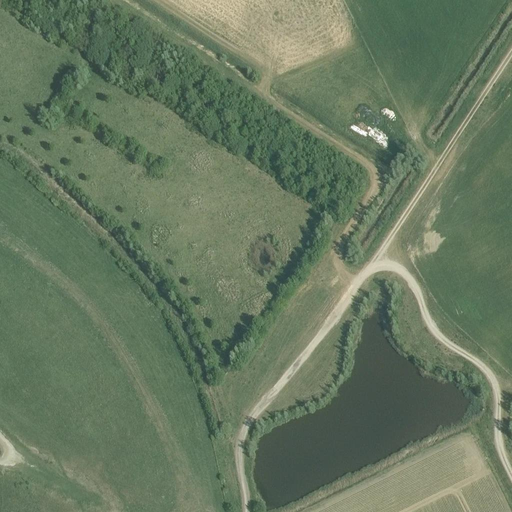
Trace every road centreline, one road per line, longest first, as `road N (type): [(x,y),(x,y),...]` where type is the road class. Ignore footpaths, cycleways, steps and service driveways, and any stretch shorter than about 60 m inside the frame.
road 1 (track): [(379,258),(244,427),(236,443),(246,511)]
road 2 (track): [(258,88),(379,172),(337,246),(340,272),(356,285)]
road 3 (track): [(511,477),(498,448),(488,370),(440,338),(417,287),(379,258)]
road 4 (track): [(511,55),(379,258)]
